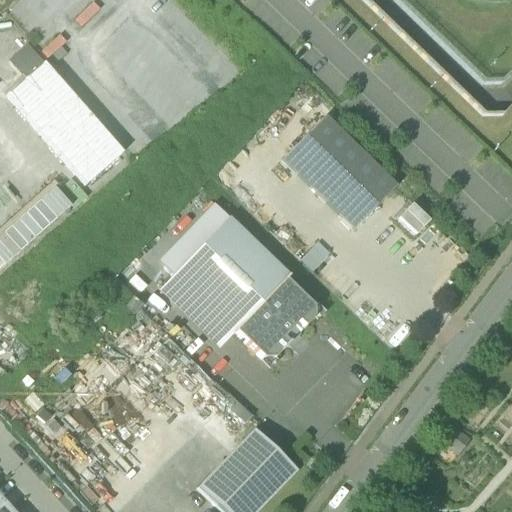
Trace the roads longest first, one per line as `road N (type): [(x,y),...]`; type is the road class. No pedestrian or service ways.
road 1 (residential): [(511,280),(337,511)]
road 2 (unknown): [(448,332),(331,224),(311,223),(274,258)]
